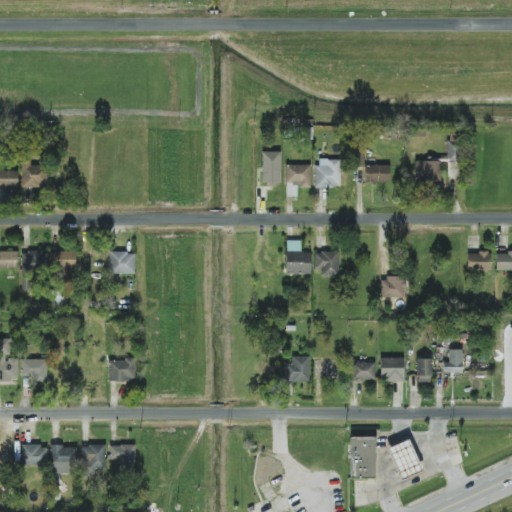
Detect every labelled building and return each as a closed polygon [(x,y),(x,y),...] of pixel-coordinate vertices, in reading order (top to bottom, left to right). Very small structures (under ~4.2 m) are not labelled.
[(280,184),(280,151),(261,152),(262,184),(280,184)] [(47,166),(31,166),(30,159),(21,159),(22,187),(47,187),(47,166)] [(315,187),(340,187),(340,160),(316,159),(315,187)] [(441,161),(415,161),(415,184),(441,184),(441,161)] [(310,165),(285,165),(285,183),(299,183),(299,189),(310,189),(310,165)] [(390,183),(390,166),(365,165),(364,183),(390,183)] [(18,170),(0,170),(0,187),(18,187),(18,170)] [(286,274),(311,273),(311,253),(301,253),(301,241),(286,241),(286,274)] [(17,252),(0,251),(0,268),(18,268),(17,252)] [(75,252),(52,251),(52,273),(75,273),(75,252)] [(339,276),(338,251),(314,252),(315,268),(321,268),(321,276),(339,276)] [(21,272),(47,272),(47,252),(21,252),(21,272)] [(134,274),(135,252),(109,252),(108,274),(134,274)] [(467,270),(490,271),(491,253),(467,252),(467,270)] [(511,270),(511,252),(496,252),(495,271),(511,270)] [(381,297),(405,297),(406,278),(382,277),(381,297)] [(53,308),(65,307),(64,291),(52,292),(53,308)] [(10,339),(0,339),(0,381),(18,381),(18,358),(10,358),(10,339)] [(462,350),(448,350),(448,362),(443,362),(443,372),(462,372),(462,350)] [(310,357),(291,356),(291,364),(285,364),(285,382),(309,382),(310,357)] [(403,382),(404,358),(380,358),(380,381),(403,382)] [(21,359),(21,377),(35,377),(35,383),(47,383),(47,360),(21,359)] [(109,381),(135,380),(134,359),(108,360),(109,381)] [(417,359),(417,383),(431,383),(431,359),(417,359)] [(374,362),(352,362),(352,381),(375,380),(374,362)] [(350,478),(375,478),(375,436),(350,436),(350,478)] [(385,448),(400,480),(422,470),(407,438),(385,448)] [(22,445),(21,466),(47,466),(47,446),(22,445)] [(106,446),(83,445),(82,477),(97,477),(97,470),(105,470),(106,446)] [(136,446),(111,445),(110,466),(135,467),(136,446)] [(76,446),(52,446),(51,473),(75,474),(76,446)]
